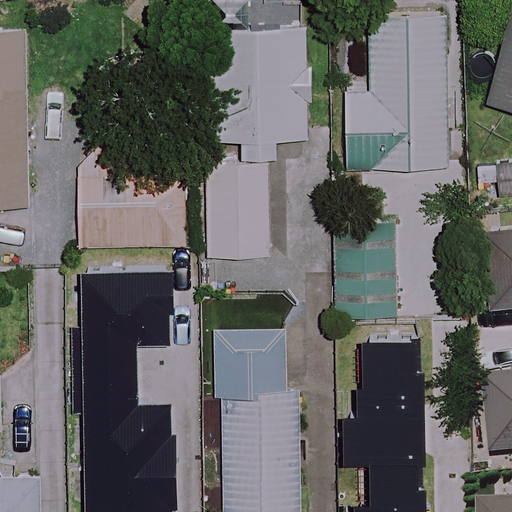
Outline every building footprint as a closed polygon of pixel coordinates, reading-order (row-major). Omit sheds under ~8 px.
[(511,0),(510,0),(489,101),(511,106),(511,0)] [(448,164),(448,6),(371,7),(371,87),(348,87),(348,165),(448,164)] [(307,131),(308,27),(212,25),(210,130),(307,131)] [(30,27),(0,26),(0,204),(27,205),(30,27)] [(181,242),(181,147),(82,147),(81,241),(181,242)] [(208,147),(208,242),(208,252),(270,252),(270,148),(208,147)] [(511,157),(499,158),(500,190),(511,190),(511,157)] [(397,218),(335,218),(335,315),(397,316),(397,218)] [(511,310),(511,228),(483,232),(492,312),(511,310)] [(0,263),(31,265),(32,235),(0,233),(0,263)] [(176,511),(175,398),(138,398),(138,334),(173,334),(173,265),(89,266),(91,511),(176,511)] [(293,387),(293,324),(216,324),(215,399),(226,399),(226,511),(302,511),(303,387),(293,387)] [(374,417),(424,417),(424,362),(374,362),(374,417)] [(511,370),(486,372),(493,455),(511,453),(511,370)] [(424,417),(374,417),(374,466),(425,466),(424,417)] [(40,511),(42,472),(0,471),(0,511),(40,511)] [(434,511),(436,485),(364,482),(361,511),(434,511)] [(511,511),(511,500),(480,501),(480,511),(511,511)]
